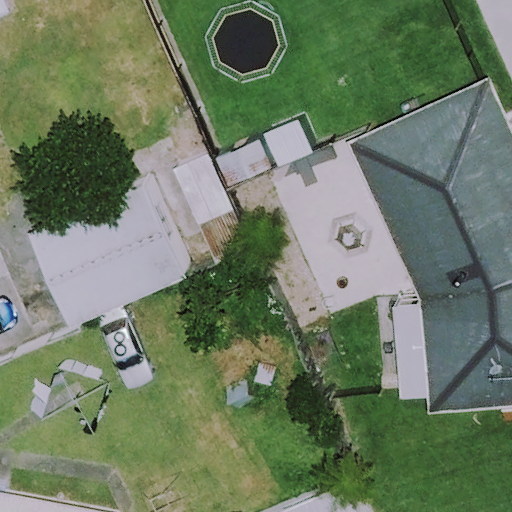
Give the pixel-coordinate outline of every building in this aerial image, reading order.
[(0,0),(0,43),(90,0),(0,0)] [(511,83),(506,70),(363,131),(430,288),(430,293),(406,294),(410,400),(434,399),(511,395),(511,83)] [(185,275),(144,180),(39,226),(81,321),(185,275)] [(151,511),(152,507),(0,480),(0,511),(151,511)] [(385,511),(376,483),(293,511),(385,511)]
